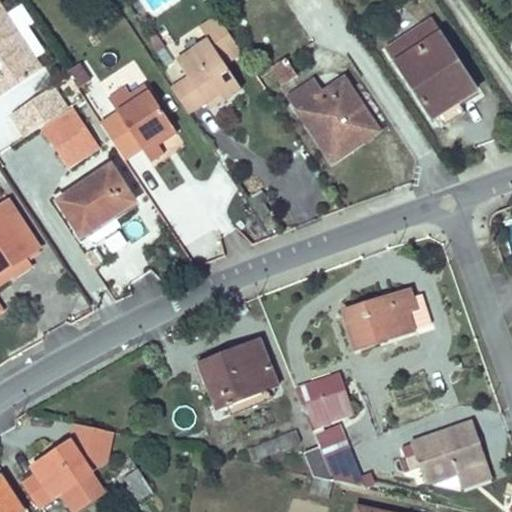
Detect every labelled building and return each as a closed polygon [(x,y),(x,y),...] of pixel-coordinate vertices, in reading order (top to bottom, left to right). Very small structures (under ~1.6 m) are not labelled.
[(225,0),(283,86),(296,77),(269,30),(248,0),(225,0)] [(0,76),(0,98),(42,71),(36,61),(7,17),(0,5),(0,57),(9,71),(0,76)] [(24,6),(18,10),(7,17),(36,61),(47,54),(30,30),(36,26),(24,6)] [(217,16),(200,28),(208,41),(224,65),(242,54),(230,36),(217,16)] [(432,21),(389,49),(434,118),(477,90),(432,21)] [(188,76),(172,88),(189,114),(205,103),(220,93),(225,100),(241,90),(224,65),(208,41),(178,61),(188,76)] [(80,65),(68,73),(78,89),(91,80),(80,65)] [(353,150),(348,143),(376,125),(345,79),(323,94),(314,80),(290,95),(334,162),(353,150)] [(113,107),(118,114),(150,93),(145,86),(130,96),(127,90),(110,101),(113,107)] [(10,117),(23,137),(69,109),(57,89),(10,117)] [(159,146),(155,140),(173,127),(150,93),(118,114),(143,151),(152,164),(165,155),(159,146)] [(220,93),(205,103),(210,110),(225,100),(220,93)] [(74,110),(43,131),(68,169),(100,149),(74,110)] [(143,151),(118,114),(102,124),(127,161),(143,151)] [(376,125),(348,143),(353,150),(380,131),(376,125)] [(173,127),(155,140),(159,146),(178,133),(173,127)] [(110,168),(59,202),(82,235),(113,214),(115,216),(134,203),(110,168)] [(9,203),(0,208),(0,313),(4,311),(0,304),(0,273),(8,269),(15,278),(34,266),(27,256),(38,249),(9,203)] [(0,287),(15,278),(8,269),(0,273),(0,287)] [(356,351),(413,333),(432,327),(426,307),(424,298),(413,301),(410,292),(345,313),(356,351)] [(217,411),(228,407),(269,391),(277,387),(259,342),(200,366),(217,411)] [(85,372),(89,380),(103,373),(99,365),(85,372)] [(355,415),(339,374),(298,390),(313,430),(355,415)] [(269,391),(228,407),(231,416),(272,400),(269,391)] [(456,475),(487,465),(479,444),(474,446),(472,441),(477,439),(472,422),(410,444),(415,457),(419,469),(423,482),(431,483),(456,475)] [(106,463),(113,432),(76,424),(72,444),(43,461),(52,476),(44,481),(39,475),(27,483),(40,505),(58,494),(91,472),(106,463)] [(325,429),(313,434),(319,448),(330,443),(325,429)] [(296,432),(248,450),(253,460),(301,442),(296,432)] [(324,460),(350,450),(344,437),(330,443),(319,448),(320,449),(324,460)] [(320,449),(306,455),(315,478),(333,482),(331,475),(324,460),(320,449)] [(350,450),(324,460),(331,475),(356,465),(350,450)] [(411,472),(419,469),(415,457),(407,460),(411,472)] [(43,461),(35,466),(39,475),(44,481),(52,476),(43,461)] [(487,465),(456,475),(461,489),(491,479),(487,465)] [(139,470),(125,479),(138,500),(153,492),(139,470)] [(91,472),(58,494),(69,511),(70,511),(103,491),(91,472)] [(1,476),(0,476),(0,511),(21,511),(23,511),(1,476)]
